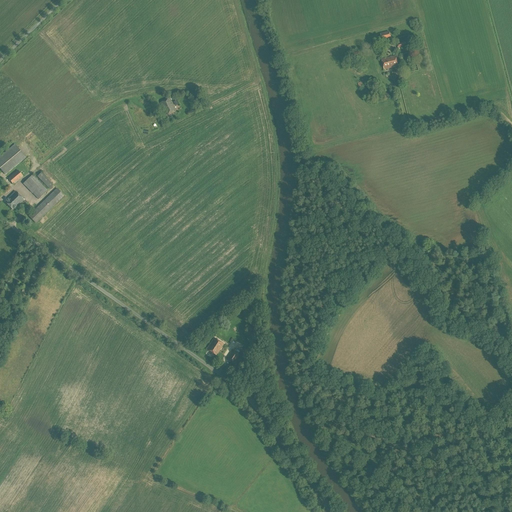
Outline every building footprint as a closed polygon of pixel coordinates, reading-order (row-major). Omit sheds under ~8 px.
[(382,41),(391,38),(389,31),(380,33),(382,41)] [(395,56),(382,59),(384,69),(398,66),(395,56)] [(166,115),(176,110),(170,98),(160,103),(166,115)] [(0,169),(5,175),(26,158),(14,144),(0,156),(0,169)] [(13,185),(23,177),(18,170),(8,178),(13,185)] [(49,189),(53,185),(41,173),(37,177),(49,189)] [(38,199),(48,190),(32,175),(23,184),(38,199)] [(36,223),(64,196),(57,188),(28,216),(36,223)] [(9,206),(20,196),(16,192),(5,202),(9,206)] [(20,196),(9,206),(13,210),(24,200),(20,196)] [(34,273),(39,265),(34,261),(29,269),(30,270),(28,273),(31,275),(33,272),(34,273)] [(20,302),(32,285),(28,282),(21,293),(17,290),(13,297),(20,302)] [(216,355),(224,344),(214,338),(207,349),(216,355)] [(234,364),(240,355),(232,350),(226,358),(234,364)]
